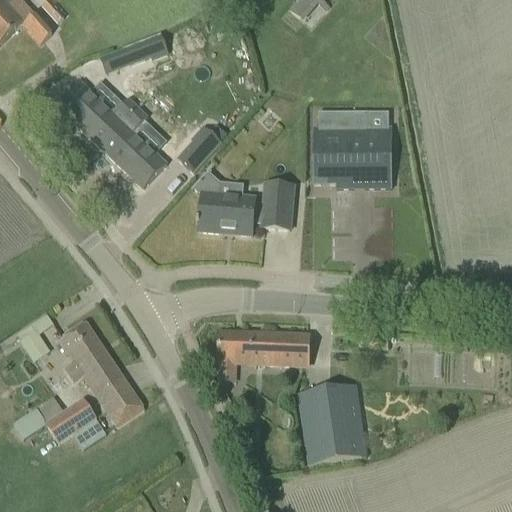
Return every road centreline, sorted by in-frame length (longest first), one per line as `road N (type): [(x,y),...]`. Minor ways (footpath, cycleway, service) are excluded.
road 1 (tertiary): [(149,325),(173,309),(217,301),(511,323)]
road 2 (tertiary): [(149,325),(0,139)]
road 3 (tertiary): [(236,511),(149,325)]
